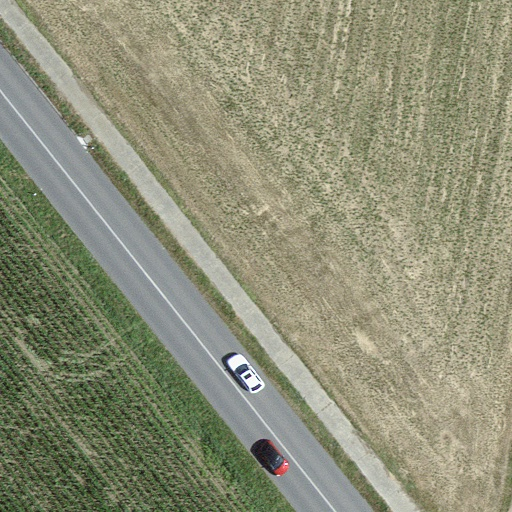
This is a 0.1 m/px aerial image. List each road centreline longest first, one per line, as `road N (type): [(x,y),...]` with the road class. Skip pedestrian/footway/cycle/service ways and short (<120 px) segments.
road 1 (track): [(0,3),(402,511)]
road 2 (tertiary): [(0,109),(59,152),(336,511)]
